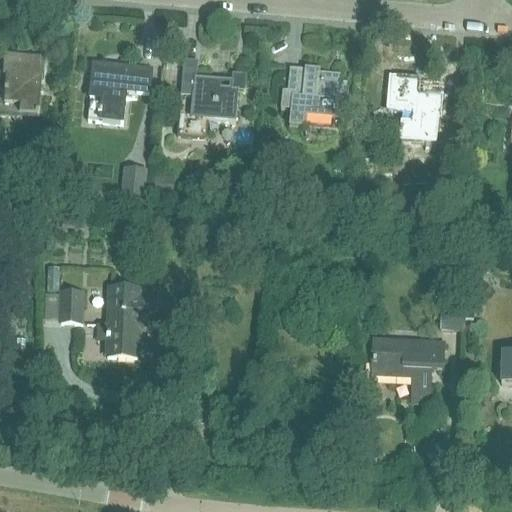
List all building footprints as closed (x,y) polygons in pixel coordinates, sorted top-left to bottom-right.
[(0,117),(39,120),(41,81),(43,61),(4,58),(3,79),(6,79),(4,106),(0,105),(0,117)] [(245,97),(247,78),(232,77),(231,94),(219,93),(220,87),(207,86),(204,83),(197,82),(198,65),(184,64),(178,140),(206,143),(207,126),(236,128),(238,96),(245,97)] [(149,99),(150,94),(152,74),(93,68),(87,124),(122,128),(125,100),(136,102),(137,98),(149,99)] [(338,103),(339,98),(340,78),(319,77),(320,75),(290,72),(288,95),(283,95),(281,115),(291,116),(290,133),(306,134),(306,133),(338,136),(341,104),(338,103)] [(441,120),(442,117),(443,97),(420,95),(421,82),(391,79),(390,99),(389,115),(403,117),(400,145),(433,148),(436,120),(441,120)] [(145,202),(147,173),(123,171),(120,200),(145,202)] [(154,179),(153,199),(173,200),(175,181),(154,179)] [(76,222),(63,222),(63,230),(75,231),(76,222)] [(445,267),(445,265),(445,264),(444,262),(443,261),(442,259),(440,259),(438,258),(436,259),(435,259),(434,260),(433,262),(432,263),(432,265),(432,267),(433,269),(434,270),(435,271),(436,272),(438,272),(440,272),(442,271),(443,270),(444,268),(445,267)] [(484,262),(483,273),(493,274),(494,263),(484,262)] [(10,276),(8,301),(26,303),(28,278),(10,276)] [(172,333),(173,313),(173,302),(140,301),(140,293),(110,292),(107,361),(138,362),(139,332),(172,333)] [(80,328),(81,298),(61,298),(60,328),(80,328)] [(442,304),(440,336),(464,337),(465,305),(442,304)] [(473,322),(474,309),(465,309),(465,321),(473,322)] [(442,374),(442,354),(443,346),(374,344),(373,380),(414,381),(413,405),(428,406),(430,374),(442,374)] [(511,357),(502,357),(501,389),(511,389),(511,357)] [(297,391),(297,401),(314,401),(314,391),(297,391)]
